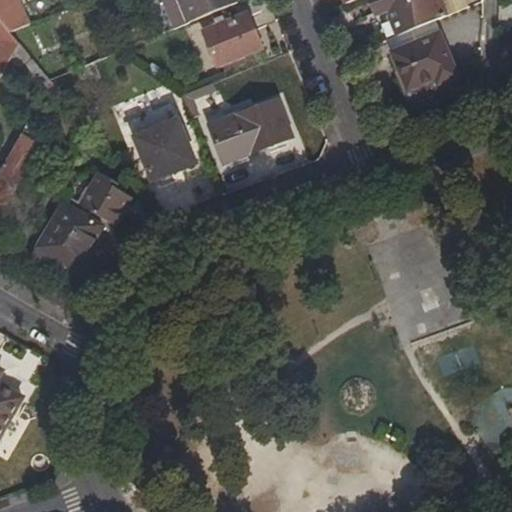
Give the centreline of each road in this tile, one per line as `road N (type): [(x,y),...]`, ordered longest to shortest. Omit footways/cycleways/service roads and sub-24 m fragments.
road 1 (residential): [(369,178),(171,275),(101,363)]
road 2 (residential): [(295,0),(369,178)]
road 3 (residential): [(511,128),(369,178)]
road 4 (residential): [(101,363),(90,430),(99,493)]
